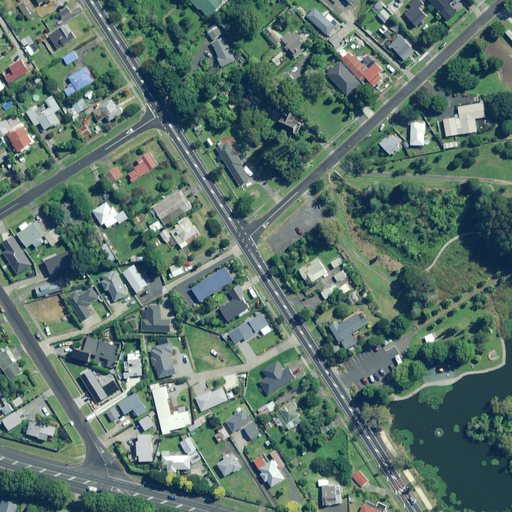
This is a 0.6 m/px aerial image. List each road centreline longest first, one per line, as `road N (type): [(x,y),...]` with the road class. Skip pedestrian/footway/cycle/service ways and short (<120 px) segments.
road 1 (residential): [(505,0),(242,241)]
road 2 (secondary): [(414,511),(242,241)]
road 3 (residential): [(0,293),(105,463),(107,487)]
road 4 (residential): [(162,114),(0,214)]
road 5 (secondary): [(242,241),(162,114)]
road 6 (secondary): [(162,114),(89,0)]
